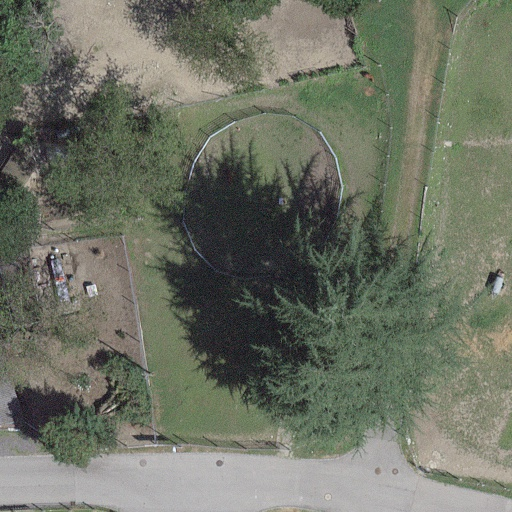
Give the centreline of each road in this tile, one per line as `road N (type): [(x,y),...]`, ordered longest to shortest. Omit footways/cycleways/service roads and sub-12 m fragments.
road 1 (residential): [(186,482),(275,485),(456,511)]
road 2 (residential): [(0,486),(186,482)]
